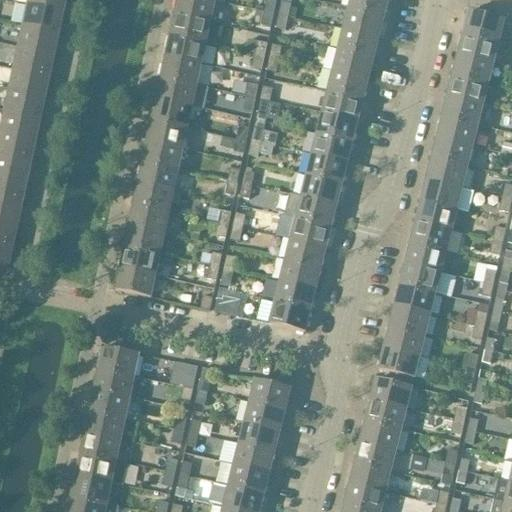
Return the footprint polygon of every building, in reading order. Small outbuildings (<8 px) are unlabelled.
[(63,0),(26,0),(25,7),(60,14),(63,0)] [(214,3),(200,0),(178,0),(175,16),(210,24),(214,3)] [(384,19),(388,0),(351,0),(349,10),(384,19)] [(273,15),(276,3),(266,1),(264,13),(273,15)] [(278,17),(288,19),(290,9),(290,6),(281,4),(278,17)] [(60,14),(25,7),(20,28),(56,35),(60,14)] [(297,10),(290,9),(288,19),(295,20),(297,10)] [(378,40),(384,19),(349,10),(344,31),(378,40)] [(261,27),(264,13),(256,12),(254,26),(261,27)] [(270,29),(273,15),(264,13),(261,27),(270,29)] [(499,44),(504,22),(469,13),(464,35),(499,44)] [(222,27),(210,24),(175,16),(170,38),(205,45),(218,48),(222,27)] [(285,32),(288,19),(278,17),(275,30),(285,32)] [(56,35),(20,28),(16,49),(51,56),(56,35)] [(373,61),(378,40),(344,31),(338,52),(373,61)] [(493,65),(499,44),(464,35),(458,56),(493,65)] [(205,45),(170,38),(166,59),(201,66),(205,45)] [(255,56),(257,44),(248,42),(246,54),(255,56)] [(264,58),(267,46),(257,44),(255,56),(264,58)] [(281,49),(271,47),(269,59),(278,61),(281,49)] [(51,56),(16,49),(11,70),(47,78),(51,56)] [(368,81),(373,61),(338,52),(333,73),(368,81)] [(261,72),(264,58),(255,56),(252,70),(261,72)] [(488,86),(493,65),(458,56),(453,77),(488,86)] [(201,66),(166,59),(161,80),(196,87),(201,66)] [(278,61),(269,59),(266,73),(276,75),(278,61)] [(47,78),(11,70),(7,91),(42,99),(47,78)] [(363,102),(368,81),(333,73),(328,94),(363,102)] [(483,107),(488,86),(453,77),(448,98),(483,107)] [(208,90),(196,87),(161,80),(157,101),(192,109),(203,111),(208,90)] [(248,86),(246,98),(255,100),(258,88),(248,86)] [(272,91),(262,89),(260,101),(269,103),(272,91)] [(42,99),(7,91),(2,112),(37,120),(42,99)] [(357,124),(363,102),(328,94),(323,115),(357,124)] [(255,100),(246,98),(243,112),(252,114),(255,100)] [(477,128),(483,107),(448,98),(443,119),(477,128)] [(192,109),(157,101),(152,122),(187,130),(192,109)] [(265,125),(269,103),(260,101),(255,122),(265,125)] [(37,120),(2,112),(0,122),(0,134),(33,141),(37,120)] [(352,144),(357,124),(323,115),(317,136),(352,144)] [(472,149),(477,128),(443,119),(437,140),(472,149)] [(187,130),(152,122),(147,144),(182,151),(187,130)] [(260,146),(263,133),(265,125),(255,122),(251,143),(260,146)] [(239,128),(236,140),(246,142),(249,130),(239,128)] [(33,141),(0,134),(0,156),(28,163),(33,141)] [(347,165),(352,144),(317,136),(312,157),(347,165)] [(243,156),(246,142),(236,140),(236,141),(235,145),(233,154),(243,156)] [(467,170),(472,149),(437,140),(432,161),(467,170)] [(260,146),(251,143),(248,157),(257,159),(260,146)] [(182,151),(147,144),(143,165),(178,173),(182,151)] [(28,163),(0,156),(0,178),(24,184),(28,163)] [(342,187),(347,165),(312,157),(307,178),(342,187)] [(462,191),(467,170),(432,161),(427,182),(462,191)] [(178,173),(143,165),(138,186),(173,194),(178,173)] [(230,171),(227,183),(237,185),(240,173),(230,171)] [(254,176),(244,174),(241,186),(251,188),(254,176)] [(24,184),(0,178),(0,200),(19,205),(24,184)] [(336,208),(342,187),(307,178),(301,199),(336,208)] [(468,215),(473,194),(462,191),(427,182),(421,203),(456,212),(468,215)] [(237,185),(227,183),(224,196),(234,198),(237,185)] [(173,194),(138,186),(134,207),(169,215),(173,194)] [(251,188),(241,186),(239,199),(248,201),(251,188)] [(511,202),(511,198),(511,187),(504,186),(502,199),(511,202)] [(331,229),(336,208),(301,199),(296,220),(331,229)] [(509,214),(511,202),(502,199),(499,212),(509,214)] [(19,205),(0,200),(0,222),(15,226),(19,205)] [(451,233),(456,212),(421,203),(416,224),(451,233)] [(169,215),(134,207),(129,228),(164,236),(169,215)] [(221,213),(218,225),(228,227),(230,215),(221,213)] [(245,218),(235,216),(232,228),(242,230),(245,218)] [(326,250),(331,229),(296,220),(291,241),(326,250)] [(15,226),(0,222),(0,244),(10,247),(15,226)] [(446,254),(451,233),(416,224),(411,245),(446,254)] [(228,227),(218,225),(215,239),(225,241),(228,227)] [(164,236),(129,228),(124,249),(160,257),(164,236)] [(242,230),(232,228),(230,242),(239,244),(242,230)] [(502,244),(505,231),(495,229),(493,242),(502,244)] [(321,271),(326,250),(291,241),(286,262),(321,271)] [(500,257),(502,244),(493,242),(490,255),(500,257)] [(10,247),(0,244),(0,268),(5,269),(10,247)] [(440,275),(446,254),(411,245),(405,266),(440,275)] [(160,257),(124,249),(120,270),(155,278),(160,257)] [(510,274),(511,263),(511,254),(505,253),(501,272),(510,274)] [(212,255),(209,268),(219,270),(221,257),(212,255)] [(235,260),(226,258),(223,271),(233,273),(235,260)] [(315,292),(321,271),(286,262),(280,283),(315,292)] [(435,296),(440,275),(405,266),(400,287),(435,296)] [(219,270),(209,268),(206,281),(216,283),(219,270)] [(155,278),(120,270),(115,293),(150,300),(155,278)] [(233,273),(223,271),(220,284),(230,286),(233,273)] [(493,286),(496,274),(486,271),(483,284),(493,286)] [(505,294),(510,274),(501,272),(497,292),(505,294)] [(315,292),(280,283),(275,304),(310,313),(315,292)] [(490,299),(493,286),(483,284),(481,297),(490,299)] [(430,317),(435,296),(400,287),(395,308),(430,317)] [(501,314),(504,302),(505,294),(497,292),(492,312),(501,314)] [(209,313),(212,300),(203,298),(200,311),(209,313)] [(226,303),(217,301),(214,314),(223,316),(226,303)] [(310,313),(275,304),(269,326),(305,335),(310,313)] [(425,338),(430,317),(395,308),(390,329),(425,338)] [(497,334),(501,314),(492,312),(488,332),(497,334)] [(484,329),(487,316),(477,314),(474,327),(484,329)] [(481,342),(484,329),(474,327),(472,340),(481,342)] [(419,359),(425,338),(390,329),(384,350),(419,359)] [(493,354),(495,342),(486,340),(484,352),(493,354)] [(139,357),(104,349),(99,371),(134,379),(139,357)] [(414,381),(419,359),(384,350),(379,372),(414,381)] [(490,366),(493,354),(484,352),(481,364),(490,366)] [(475,371),(478,358),(468,356),(465,369),(475,371)] [(193,391),(198,369),(176,364),(171,387),(183,390),(193,391)] [(472,384),(475,371),(465,369),(463,382),(472,384)] [(212,372),(202,370),(199,383),(209,385),(212,372)] [(134,379),(99,371),(94,393),(129,400),(134,379)] [(484,394),(486,382),(478,380),(475,392),(484,394)] [(406,412),(412,389),(377,381),(371,403),(406,412)] [(290,391),(255,382),(250,404),(285,413),(290,391)] [(207,394),(209,385),(199,383),(197,392),(207,394)] [(190,405),(193,391),(183,390),(180,403),(190,405)] [(207,394),(197,392),(194,406),(204,408),(207,394)] [(481,406),(484,394),(475,392),(473,404),(481,406)] [(129,400),(94,393),(90,414),(125,421),(129,400)] [(401,433),(406,412),(371,403),(366,424),(401,433)] [(285,413),(250,404),(244,425),(279,434),(285,413)] [(464,424),(466,411),(457,409),(454,422),(464,424)] [(125,421),(90,414),(85,435),(120,442),(125,421)] [(177,419),(174,432),(184,434),(186,421),(177,419)] [(235,421),(226,460),(233,462),(243,423),(235,421)] [(475,435),(478,423),(469,421),(466,433),(475,435)] [(201,424),(191,422),(188,434),(198,436),(201,424)] [(461,437),(464,424),(454,422),(451,435),(461,437)] [(395,453),(401,433),(366,424),(361,445),(395,453)] [(279,434),(244,425),(239,446),(274,455),(279,434)] [(184,434),(174,432),(171,445),(181,447),(184,434)] [(472,447),(475,435),(466,433),(464,445),(472,447)] [(198,436),(188,434),(185,448),(195,450),(198,436)] [(120,442),(85,435),(81,456),(116,463),(120,442)] [(179,455),(181,447),(171,445),(170,453),(179,455)] [(390,474),(395,453),(361,445),(355,466),(390,474)] [(274,455),(239,446),(234,467),(269,476),(274,455)] [(455,466),(457,453),(448,451),(445,464),(455,466)] [(128,466),(116,463),(81,456),(76,477),(111,485),(123,487),(128,466)] [(168,461),(165,474),(175,476),(177,463),(168,461)] [(467,475),(469,462),(461,461),(458,473),(467,475)] [(192,466),(182,464),(179,476),(189,478),(192,466)] [(452,479),(455,466),(445,464),(442,477),(452,479)] [(385,495),(390,474),(355,466),(350,486),(385,495)] [(269,476),(234,467),(229,488),(264,497),(269,476)] [(464,487),(467,475),(458,473),(455,485),(464,487)] [(175,476),(165,474),(162,487),(172,489),(175,476)] [(189,478),(179,476),(176,490),(186,492),(189,478)] [(111,485),(76,477),(71,499),(107,506),(111,485)] [(362,511),(380,511),(385,495),(350,486),(345,507),(362,511)] [(385,511),(390,511),(429,511),(431,503),(397,497),(399,488),(389,486),(385,511)] [(259,511),(264,497),(229,488),(223,509),(234,511),(259,511)] [(188,493),(186,492),(176,490),(175,497),(187,500),(188,493)] [(446,508),(448,496),(439,493),(436,506),(446,508)] [(107,506),(71,499),(68,511),(117,511),(118,509),(107,506)] [(458,511),(461,502),(452,500),(449,511),(458,511)] [(511,511),(511,505),(505,504),(493,501),(491,511),(511,511)]
